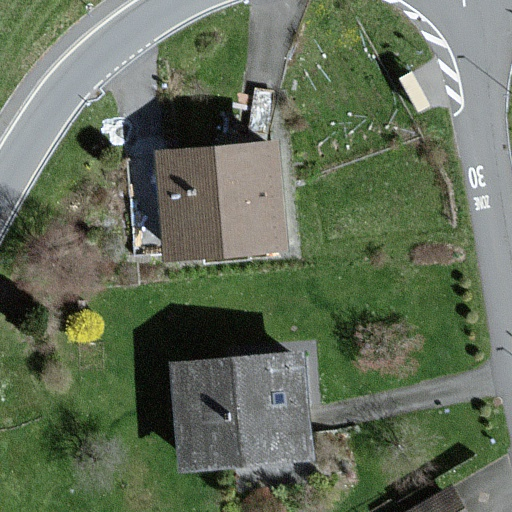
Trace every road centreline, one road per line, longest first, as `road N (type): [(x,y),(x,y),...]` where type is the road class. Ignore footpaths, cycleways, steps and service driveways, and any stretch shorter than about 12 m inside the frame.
road 1 (residential): [(511,277),(464,0)]
road 2 (tertiary): [(0,195),(93,53),(182,0)]
